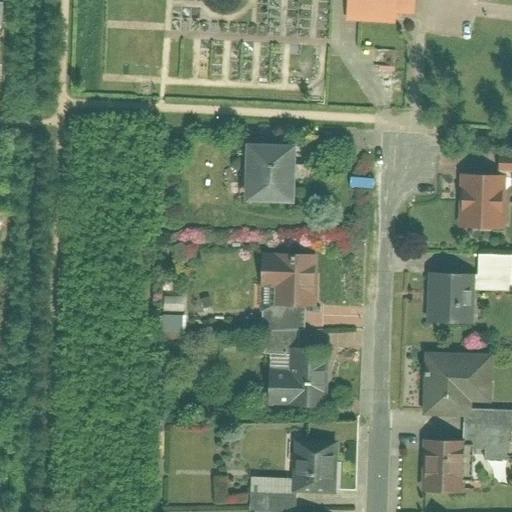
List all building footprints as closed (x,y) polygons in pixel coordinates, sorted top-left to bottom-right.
[(349,0),(349,22),(401,24),(401,17),(419,17),(419,0),(349,0)] [(258,199),(308,200),(310,142),(259,140),(258,199)] [(467,225),(511,225),(511,174),(506,174),(469,173),(467,225)] [(286,250),(285,304),(312,305),(325,305),(327,252),(286,250)] [(483,272),(483,287),(511,287),(511,253),(484,253),(483,272)] [(435,270),(434,321),(481,322),(483,287),(483,272),(435,270)] [(272,303),(271,327),(311,328),(312,305),(285,304),(272,303)] [(297,345),(326,346),(327,329),(311,328),(271,327),(271,344),(297,345)] [(295,402),(340,404),(342,346),(326,346),(297,345),(295,402)] [(472,416),(479,416),(479,409),(479,402),(499,403),(501,351),(434,349),(432,415),(472,416)] [(471,437),(471,448),(511,448),(511,409),(479,409),(479,416),(472,416),(471,437)] [(298,476),(298,492),(303,492),(344,494),(346,438),(300,436),(298,476)] [(430,436),(429,489),(470,490),(471,448),(471,437),(430,436)] [(259,475),(258,491),(298,492),(298,476),(259,475)] [(302,511),(303,492),(298,492),(258,491),(257,511),(302,511)]
